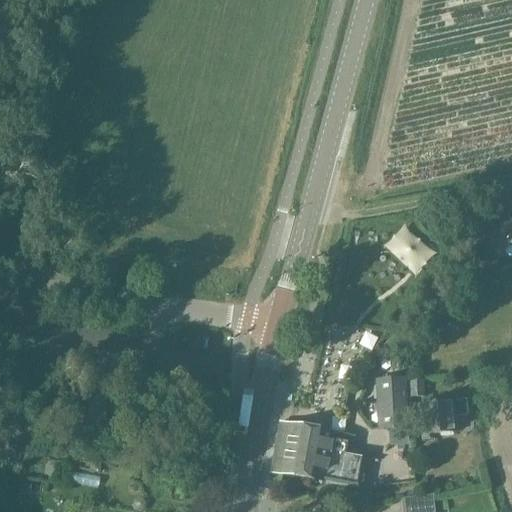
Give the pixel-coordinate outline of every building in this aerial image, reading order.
[(482,264),(511,223),(493,210),(463,251),(482,264)] [(380,383),(383,432),(387,431),(389,449),(409,447),(407,430),(405,381),(380,383)] [(423,397),(423,381),(405,381),(406,398),(423,397)] [(466,402),(436,405),(419,407),(423,443),(436,441),(436,436),(457,434),(455,418),(467,417),(466,402)] [(279,426),(270,474),(324,485),(359,490),(365,459),(351,457),(353,440),(279,426)] [(49,469),(47,485),(57,486),(59,471),(49,469)] [(401,511),(433,511),(432,495),(400,500),(401,511)]
